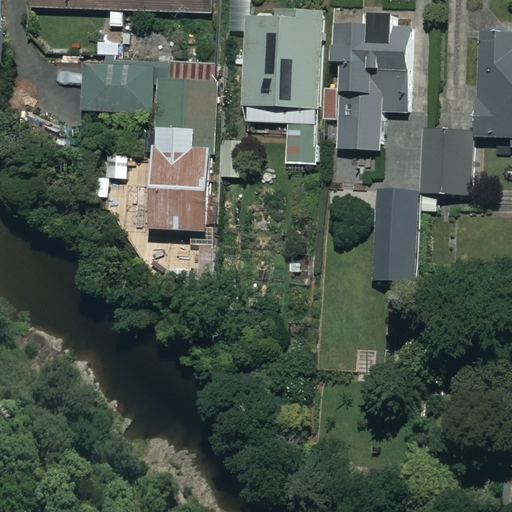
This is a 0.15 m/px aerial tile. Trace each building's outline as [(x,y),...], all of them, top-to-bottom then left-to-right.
[(219,0),(40,0),(40,11),(219,15),(219,0)] [(325,123),(339,124),(341,92),(327,92),(331,15),(284,13),(284,21),(255,19),(250,124),(294,126),(292,166),(323,168),(325,123)] [(418,22),(370,20),(370,29),(342,28),(340,65),(348,65),(344,151),(386,153),(387,114),(413,115),(418,22)] [(511,39),(488,39),(486,141),(511,140),(511,39)] [(90,114),(161,114),(161,65),(90,66),(90,114)] [(220,74),(165,73),(162,232),(217,233),(220,74)] [(477,136),(429,134),(427,197),(475,198),(477,136)] [(423,197),(384,194),(378,282),(418,285),(423,197)]
